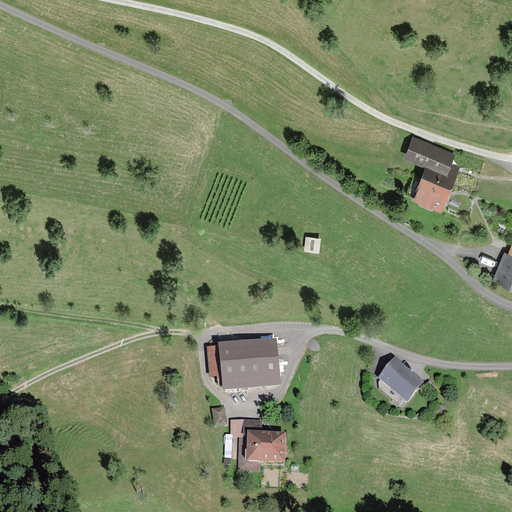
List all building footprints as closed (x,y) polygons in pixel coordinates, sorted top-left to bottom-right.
[(457,152),(416,135),(405,159),(425,168),(427,165),(448,174),(452,164),(457,152)] [(448,174),(427,165),(425,168),(413,196),(443,210),(461,167),(452,164),(448,174)] [(321,237),(308,236),(306,250),(320,252),(321,237)] [(511,243),(508,251),(506,250),(493,279),(511,287),(511,243)] [(277,342),(209,349),(212,379),(223,378),(223,393),(282,388),(277,342)] [(426,384),(397,360),(379,381),(380,381),(379,389),(400,406),(404,401),(409,404),(426,384)] [(226,408),(212,409),(216,428),(229,425),(226,408)] [(263,422),(232,421),(232,439),(240,439),(239,474),(261,474),(261,464),(286,464),(287,435),(263,435),(263,422)]
